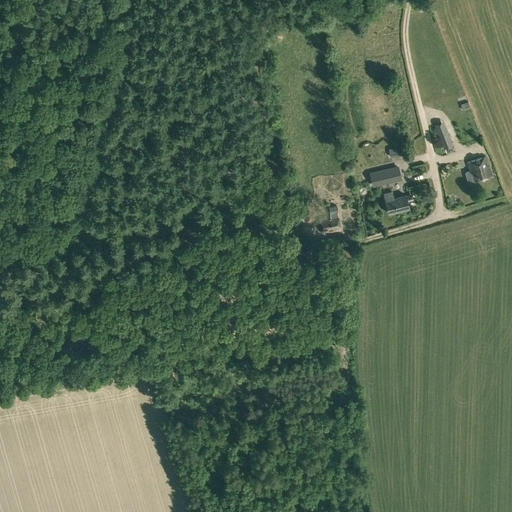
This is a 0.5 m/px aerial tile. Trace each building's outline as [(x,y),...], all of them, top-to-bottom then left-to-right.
[(447,129),(437,133),(444,149),(453,146),(447,129)] [(492,176),(486,156),(467,162),(470,171),(465,173),(468,183),(474,181),(492,176)] [(392,167),(382,170),(385,184),(396,182),(392,167)] [(406,195),(399,197),(394,198),(392,192),(384,194),(388,214),(402,210),(409,209),(407,202),(413,201),(412,196),(406,197),(406,195)] [(302,203),(304,221),(305,221),(314,220),(312,202),(302,203)] [(320,217),(322,232),(340,230),(339,217),(338,216),(338,212),(337,206),(328,207),(329,214),(330,213),(330,216),(320,217)]
